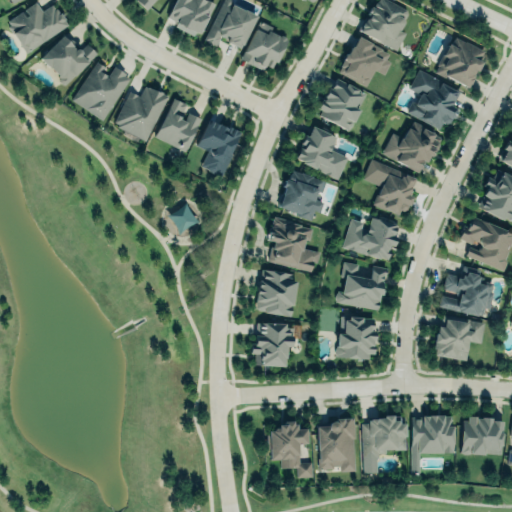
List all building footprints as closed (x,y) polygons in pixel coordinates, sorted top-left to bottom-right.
[(135,0),(145,9),(154,0),(135,0)] [(212,3),(205,0),(173,0),(166,17),(176,22),(173,26),(196,37),(212,3)] [(239,46),(256,14),(231,1),(230,0),(221,0),(202,37),(205,39),(204,40),(211,44),(212,42),(215,43),(220,34),(228,38),(227,40),(239,46)] [(404,32),(398,29),(408,10),(387,0),(373,0),(358,31),(395,50),(404,32)] [(67,26),(53,3),(40,10),(35,2),(5,20),(24,52),(67,26)] [(285,38),(269,31),(271,26),(257,20),(239,60),(262,69),(263,65),(272,69),(285,38)] [(61,33),(39,56),(59,75),(58,77),(58,79),(62,83),(64,83),(96,52),(85,41),(79,47),(77,46),(75,46),(74,46),(71,44),(71,43),(61,33)] [(357,34),(381,47),(380,48),(388,52),(385,58),(389,60),(383,72),(374,68),(364,85),(337,70),(339,65),(338,64),(342,56),(342,55),(344,52),(347,51),(350,44),(352,44),(357,34)] [(433,70),(436,64),(435,63),(447,40),(449,41),(453,34),(483,49),(478,59),(479,60),(476,68),(474,67),(471,72),(472,72),(472,73),(473,74),(467,85),(445,74),(444,76),(433,70)] [(70,100),(102,119),(129,76),(113,66),(107,75),(100,71),(104,66),(94,61),(70,100)] [(436,129),(441,121),(449,121),(455,108),(454,103),(459,90),(440,78),(433,78),(428,71),(416,64),(404,84),(416,92),(405,110),(436,129)] [(315,115),(347,130),(365,93),(333,77),(315,115)] [(166,95),(143,85),(139,96),(127,91),(112,125),(146,140),(166,95)] [(172,97),(154,135),(184,149),(200,117),(187,111),(184,119),(179,116),(180,115),(175,112),(177,107),(181,109),(184,103),(172,97)] [(221,175),(241,129),(209,115),(204,118),(193,144),(204,151),(198,165),(221,175)] [(380,153),(420,173),(438,135),(410,121),(401,138),(390,132),(380,153)] [(295,156),(301,159),(300,160),(336,177),(347,155),(329,147),(335,136),(311,124),(304,138),(301,137),(299,141),(301,142),(295,156)] [(511,128),(497,159),(511,166),(511,128)] [(411,195),(407,203),(406,203),(406,204),(404,208),(400,209),(399,209),(397,213),(384,207),(383,208),(370,202),(375,192),(375,193),(379,184),(372,182),(375,175),(369,172),(375,159),(414,176),(410,185),(409,186),(406,192),(411,195)] [(277,204),(298,211),(297,214),(310,219),(313,209),(318,211),(322,201),(312,197),(315,190),(318,191),(322,179),(312,176),(312,175),(300,171),(291,168),(290,172),(289,172),(287,178),(284,177),(281,185),(284,185),(277,204)] [(501,171),(511,176),(511,216),(511,218),(508,219),(503,216),(501,219),(476,206),(481,195),(479,194),(484,185),(480,184),(486,173),(495,178),(497,173),(499,174),(501,171)] [(463,254),(501,270),(505,261),(503,257),(508,244),(510,245),(511,240),(511,231),(470,214),(464,230),(460,228),(456,237),(470,243),(472,239),(477,241),(479,244),(476,249),(467,245),(463,254)] [(273,216),(290,220),(289,221),(298,224),(298,225),(310,228),(307,239),(302,238),(300,247),(317,251),(315,261),(310,260),(308,269),(266,259),(269,245),(270,246),(271,240),(264,238),(267,226),(270,224),(273,224),(273,223),(270,222),(271,218),(272,218),(273,216)] [(348,223),(341,246),(376,257),(378,256),(382,256),(384,258),(386,258),(390,244),(392,244),(394,236),(392,234),(392,229),(396,224),(370,217),(367,229),(348,223)] [(377,309),(383,267),(369,265),(368,277),(355,275),(357,263),(343,261),(338,290),(335,290),(333,302),(377,309)] [(445,272),(456,274),(455,276),(458,277),(461,264),(478,268),(476,275),(482,276),(481,279),(491,282),(489,290),(491,291),(487,307),(482,306),(480,314),(475,313),(475,314),(436,305),(438,295),(439,295),(440,294),(456,298),(457,294),(455,294),(453,290),(442,287),(443,284),(441,284),(444,275),(445,272)] [(288,315),(295,274),(259,268),(252,310),(288,315)] [(435,320),(441,321),(443,313),(483,320),(479,342),(467,341),(465,359),(434,356),(432,339),(433,327),(435,320)] [(339,315),(372,317),(371,323),(371,327),(370,329),(373,329),(372,334),(372,339),(371,339),(371,344),(372,347),(371,352),(367,352),(367,358),(333,355),(334,354),(333,351),(333,347),(334,346),(334,345),(335,332),(337,332),(339,315)] [(255,321),(283,322),(283,326),(291,326),(289,345),(285,345),(284,356),(282,356),(282,365),(258,364),(259,359),(257,358),(257,357),(258,352),(248,352),(248,350),(249,350),(249,347),(257,347),(255,344),(252,344),(252,342),(254,342),(254,334),(255,334),(255,321)] [(382,413),(391,413),(391,419),(397,418),(397,421),(403,421),(403,447),(392,448),(392,447),(383,447),(383,451),(376,451),(376,456),(373,456),(373,455),(361,455),(360,424),(359,424),(359,422),(366,422),(366,418),(368,418),(368,417),(374,417),(374,416),(382,416),(382,413)] [(451,451),(451,424),(450,424),(450,417),(449,417),(449,414),(441,414),(441,413),(420,413),(420,415),(409,415),(409,445),(415,445),(415,451),(451,451)] [(501,419),(499,452),(482,451),(482,453),(468,452),(466,453),(462,453),(460,452),(458,452),(460,418),(465,419),(466,413),(475,414),(475,416),(479,416),(479,415),(490,415),(489,419),(501,419)] [(314,424),(316,469),(331,468),(331,465),(338,464),(339,470),(353,469),(351,437),(353,437),(351,415),(335,416),(334,420),(332,419),(329,419),(327,422),(326,423),(314,424)] [(268,459),(279,459),(279,467),(295,467),(295,477),(310,476),(310,461),(298,461),(297,443),(305,443),(305,427),(295,428),(295,423),(267,424),(268,459)]
